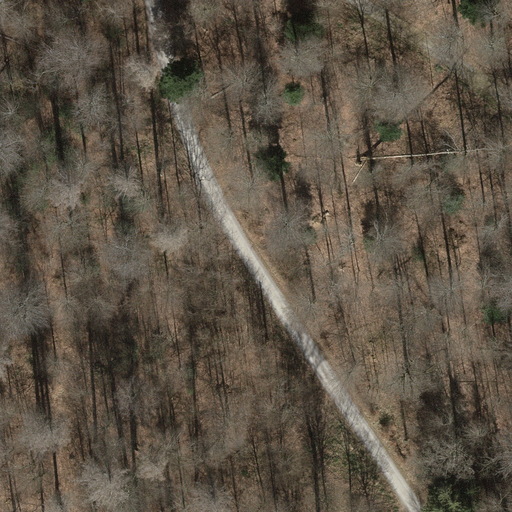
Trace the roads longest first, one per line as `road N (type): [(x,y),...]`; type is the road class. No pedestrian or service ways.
road 1 (track): [(417,511),(237,238),(182,115),(153,0)]
road 2 (track): [(511,103),(358,0)]
